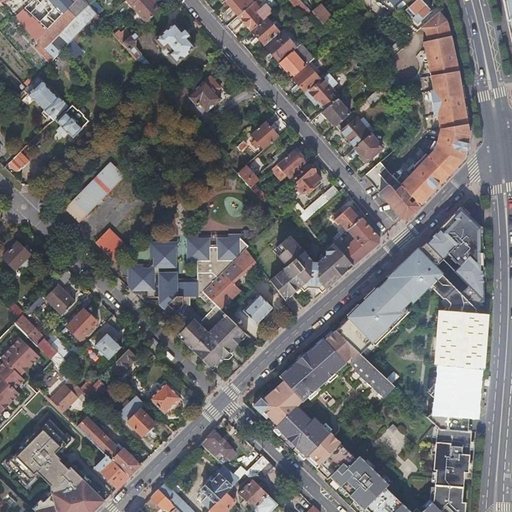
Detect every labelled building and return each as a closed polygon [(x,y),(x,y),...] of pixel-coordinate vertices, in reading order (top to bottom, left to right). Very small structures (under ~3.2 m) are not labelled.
[(61,15),(47,0),(35,0),(28,7),(38,17),(26,30),(36,41),(61,15)] [(53,58),(66,45),(72,38),(96,14),(93,11),(88,5),(83,0),(47,0),(61,15),(36,41),(53,58)] [(93,0),(88,5),(93,11),(99,6),(93,0)] [(225,0),(224,1),(238,16),(253,2),(250,0),(225,0)] [(417,13),(420,16),(423,18),(431,11),(421,0),(414,0),(405,9),(413,17),(417,13)] [(253,2),(238,16),(251,31),(263,20),(257,12),(260,9),(253,2)] [(443,8),(421,28),(424,32),(426,33),(428,33),(429,33),(444,30),(445,29),(446,29),(447,27),(447,25),(443,8)] [(321,25),(324,22),(328,19),(320,11),(314,16),(321,25)] [(76,44),(100,18),(96,14),(72,38),(76,44)] [(266,18),(263,20),(251,31),(264,46),(279,33),(266,18)] [(163,47),(162,49),(162,50),(165,55),(169,54),(176,63),(194,46),(174,23),(156,39),(163,47)] [(144,58),(139,53),(134,47),(135,40),(138,37),(134,31),(121,43),(139,63),(144,58)] [(281,31),(279,33),(264,46),(279,63),(296,47),(281,31)] [(452,45),(450,35),(430,40),(422,41),(429,75),(431,90),(429,90),(432,115),(435,114),(438,129),(434,145),(431,150),(426,155),(423,153),(413,164),(406,171),(409,173),(399,183),(399,184),(420,206),(463,160),(470,138),(466,107),(461,79),(452,45)] [(66,45),(73,57),(74,58),(82,53),(76,44),(72,38),(66,45)] [(300,43),(296,47),(279,63),(286,71),(288,69),(294,76),(308,64),(314,59),(300,43)] [(390,50),(392,52),(400,46),(397,43),(390,50)] [(73,57),(66,45),(53,58),(49,62),(59,71),(73,57)] [(321,79),(308,64),(294,76),(292,78),(306,93),(321,79)] [(339,85),(328,73),(323,78),(334,89),(339,85)] [(200,102),(203,106),(207,110),(221,97),(212,88),(217,83),(211,76),(189,95),(197,104),(200,102)] [(323,78),(321,79),(306,93),(312,101),(314,99),(324,110),(338,98),(340,96),(334,89),(323,78)] [(53,119),(54,118),(66,106),(67,105),(57,95),(56,96),(45,86),(46,85),(40,79),(26,93),(32,99),(33,98),(42,108),(42,109),(53,119)] [(179,107),(182,104),(186,101),(182,97),(188,91),(183,85),(171,96),(179,107)] [(352,113),(338,98),(324,110),(322,112),(336,127),(337,127),(352,113)] [(66,106),(54,118),(62,125),(58,130),(64,136),(68,132),(74,137),(89,121),(84,115),(85,114),(78,108),(77,108),(70,102),(67,105),(66,106)] [(356,118),(352,113),(337,127),(355,148),(372,133),(358,117),(356,118)] [(252,142),(254,145),(257,147),(259,145),(263,150),(277,137),(264,121),(250,134),(254,140),(252,142)] [(383,146),(372,133),(355,148),(367,161),(383,146)] [(228,164),(235,158),(242,152),(240,150),(246,145),(243,141),(223,158),(228,164)] [(287,154),(276,164),(289,178),(309,160),(305,155),(303,156),(295,147),(287,154)] [(264,175),(276,164),(287,154),(283,148),(273,157),(275,159),(261,171),(264,175)] [(8,163),(13,168),(17,172),(28,162),(18,153),(8,163)] [(386,177),(384,178),(383,179),(379,174),(386,168),(379,161),(372,168),(371,169),(364,175),(401,219),(407,219),(420,206),(399,184),(395,188),(386,177)] [(65,210),(72,216),(78,222),(123,174),(110,162),(65,210)] [(404,169),(406,171),(413,164),(411,162),(404,169)] [(297,186),(300,190),(303,193),(319,179),(314,173),(315,173),(307,164),(292,177),(298,185),(297,186)] [(258,180),(255,178),(253,175),(253,173),(251,170),(249,170),(245,166),(236,173),(249,188),(254,184),(258,180)] [(395,188),(399,184),(399,183),(386,168),(379,174),(383,179),(384,178),(386,177),(395,188)] [(249,188),(263,203),(267,199),(254,184),(249,188)] [(299,216),(301,219),(303,221),(338,191),(333,185),(299,216)] [(263,203),(269,210),(273,206),(267,199),(263,203)] [(345,231),(347,230),(359,219),(348,206),(333,221),(337,225),(338,223),(345,231)] [(462,207),(426,244),(427,245),(483,302),(483,293),(483,260),(484,232),(462,207)] [(345,248),(340,252),(352,266),(379,243),(380,238),(361,218),(359,219),(347,230),(355,239),(345,248)] [(116,261),(122,254),(129,247),(108,228),(96,242),(116,261)] [(205,237),(197,237),(186,238),(186,260),(196,260),(196,277),(196,281),(175,281),(175,277),(175,244),(152,244),(152,255),(153,261),(148,267),(142,267),(131,268),(131,290),(146,291),(147,297),(153,297),(160,297),(168,305),(164,309),(164,313),(170,318),(174,314),(178,317),(176,320),(184,328),(194,318),(198,323),(203,318),(190,306),(189,297),(194,296),(199,296),(212,309),(216,305),(203,291),(245,249),(248,246),(239,237),(228,237),(220,237),(216,241),(216,246),(209,246),(209,242),(205,237)] [(310,259),(306,254),(302,249),(299,249),(299,247),(291,238),(286,237),(276,247),(279,250),(281,253),(277,257),(286,266),(269,281),(277,292),(284,286),(292,294),(299,288),(303,292),(307,288),(307,284),(311,281),(315,281),(317,284),(316,288),(321,294),(352,266),(340,252),(332,243),(324,250),(324,254),(317,260),(317,262),(309,261),(310,259)] [(0,249),(0,256),(1,258),(6,263),(15,271),(29,256),(11,238),(0,249)] [(345,248),(337,238),(332,243),(340,252),(345,248)] [(148,256),(152,255),(152,244),(175,244),(178,241),(148,241),(148,256)] [(440,428),(466,430),(467,415),(464,414),(465,408),(471,409),(473,387),(472,387),(475,347),(476,347),(478,324),(472,324),(472,319),(476,320),(476,317),(477,307),(483,302),(427,245),(422,249),(420,248),(413,254),(414,256),(408,262),(406,260),(393,271),(395,272),(389,278),(373,294),(376,297),(372,300),(370,297),(335,331),(360,354),(372,342),(375,345),(395,324),(393,322),(405,309),(403,307),(404,306),(427,283),(443,299),(444,297),(449,303),(449,306),(446,306),(445,320),(440,320),(438,349),(442,350),(440,377),(429,389),(442,401),(441,408),(430,419),(439,427),(440,428)] [(216,305),(219,308),(237,288),(232,283),(253,261),(245,249),(203,291),(216,305)] [(127,264),(127,286),(131,291),(131,290),(131,268),(142,267),(142,263),(127,264)] [(73,277),(70,273),(66,270),(56,280),(59,284),(63,287),(73,277)] [(57,285),(59,284),(56,280),(41,295),(44,299),(57,285)] [(44,299),(53,307),(61,316),(74,302),(57,285),(44,299)] [(284,302),(292,294),(284,286),(277,292),(284,302)] [(242,310),(249,317),(256,324),(272,308),(258,294),(242,310)] [(199,296),(194,296),(189,297),(190,306),(203,318),(212,309),(199,296)] [(153,297),(164,309),(168,305),(160,297),(153,297)] [(194,318),(184,328),(176,336),(212,370),(228,353),(226,350),(230,346),(233,349),(237,344),(223,330),(226,327),(231,331),(237,325),(222,311),(222,310),(219,308),(216,305),(212,309),(203,318),(198,323),(194,318)] [(13,306),(9,309),(18,319),(20,317),(22,315),(13,306)] [(393,322),(395,324),(408,311),(404,306),(403,307),(405,309),(393,322)] [(85,334),(86,335),(91,330),(90,329),(96,323),(83,310),(67,327),(80,340),(85,334)] [(170,318),(164,324),(168,328),(176,320),(178,317),(174,314),(170,318)] [(18,319),(13,323),(26,337),(33,330),(20,317),(18,319)] [(101,357),(102,356),(103,355),(108,361),(121,348),(112,339),(117,334),(107,324),(89,342),(99,352),(97,353),(101,357)] [(237,344),(246,335),(237,325),(231,331),(226,327),(223,330),(237,344)] [(346,364),(345,361),(351,355),(354,358),(351,364),(356,369),(355,370),(384,398),(395,386),(392,383),(387,378),(373,365),(360,354),(335,331),(325,341),(323,338),(280,376),(284,380),(261,400),(260,398),(254,405),(318,466),(341,442),(342,442),(315,416),(312,419),(296,404),(301,399),(305,400),(346,364)] [(40,336),(33,343),(37,347),(44,340),(40,336)] [(0,416),(1,415),(1,414),(19,395),(14,390),(24,381),(20,377),(39,357),(19,338),(0,358),(4,361),(0,365),(0,416)] [(44,340),(37,347),(52,362),(61,370),(74,357),(69,353),(63,359),(44,340)] [(140,354),(131,346),(127,351),(135,359),(140,354)] [(119,379),(122,376),(125,372),(124,371),(135,359),(127,351),(109,369),(119,379)] [(387,378),(392,383),(399,376),(394,371),(387,378)] [(94,400),(95,400),(95,401),(101,396),(99,394),(104,389),(97,382),(91,388),(85,394),(92,401),(94,400)] [(86,384),(80,389),(85,394),(91,388),(86,384)] [(166,384),(158,392),(150,399),(165,414),(181,398),(166,384)] [(48,401),(62,414),(76,399),(63,386),(48,401)] [(427,391),(440,403),(427,416),(430,419),(441,408),(442,401),(429,389),(427,391)] [(117,414),(129,426),(141,437),(154,424),(140,409),(145,405),(136,395),(117,414)] [(38,426),(41,428),(49,420),(55,426),(58,424),(49,415),(38,426)] [(76,428),(77,429),(109,461),(127,478),(140,465),(122,448),(119,451),(85,419),(76,428)] [(93,511),(104,502),(88,486),(78,477),(79,476),(70,468),(68,470),(59,461),(62,458),(58,454),(64,447),(70,441),(64,435),(55,426),(49,420),(41,428),(35,434),(34,433),(32,435),(20,447),(18,449),(20,450),(13,457),(5,465),(12,471),(20,479),(27,486),(35,477),(36,476),(40,476),(51,487),(49,493),(50,494),(46,499),(42,503),(39,500),(36,504),(30,509),(33,511),(93,511)] [(318,466),(317,467),(328,479),(330,477),(365,510),(366,509),(369,511),(462,511),(464,503),(460,503),(463,472),(466,472),(470,430),(466,430),(440,428),(439,427),(435,429),(432,470),(434,470),(432,498),(421,511),(416,507),(411,511),(386,488),(389,485),(360,455),(357,458),(341,442),(318,466)] [(225,456),(229,459),(235,452),(232,449),(232,448),(214,430),(201,443),(214,456),(219,451),(225,456)] [(66,432),(64,435),(70,441),(64,447),(66,450),(75,441),(66,432)] [(32,435),(30,433),(18,445),(20,447),(32,435)] [(13,457),(11,454),(1,465),(9,474),(12,471),(5,465),(13,457)] [(245,473),(247,475),(249,476),(258,477),(264,479),(274,468),(262,456),(245,473)] [(127,478),(109,461),(98,472),(116,489),(122,484),(127,478)] [(78,477),(88,486),(90,483),(72,466),(70,468),(79,476),(78,477)] [(228,470),(223,474),(219,479),(218,478),(210,485),(208,483),(201,491),(206,497),(200,503),(208,511),(226,494),(228,492),(230,490),(239,480),(228,470)] [(27,486),(20,479),(18,482),(27,490),(37,480),(35,477),(27,486)] [(255,511),(271,511),(272,511),(270,509),(275,504),(251,479),(237,494),(251,507),(248,511),(252,511),(254,510),(255,511)] [(169,503),(178,511),(193,511),(165,481),(158,489),(170,502),(169,503)] [(178,511),(169,503),(170,502),(158,489),(145,503),(153,511),(155,511),(160,508),(162,511),(178,511)] [(231,499),(226,494),(208,511),(207,511),(223,511),(233,502),(231,499)]
